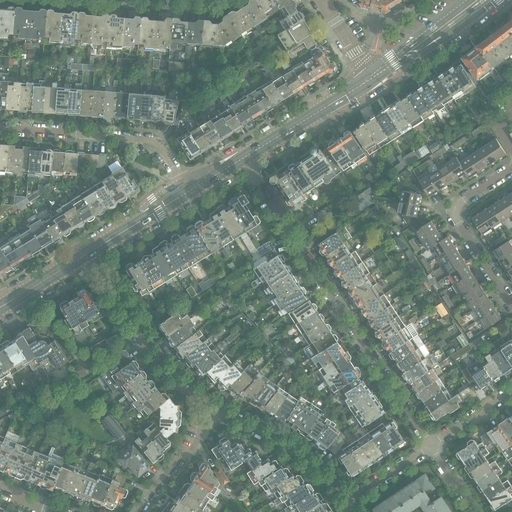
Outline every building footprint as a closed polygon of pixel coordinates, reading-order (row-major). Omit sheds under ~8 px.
[(248,4),(242,8),(241,8),(252,25),(265,17),(254,0),(248,0),(248,3),(248,4)] [(254,0),(265,17),(278,8),(272,0),(254,0)] [(272,0),(278,8),(282,6),(289,15),(295,12),(293,7),(295,5),(291,0),(288,0),(287,0),(272,0)] [(368,7),(369,0),(358,0),(360,2),(358,4),(361,8),(360,8),(361,9),(361,8),(366,9),(366,7),(368,7)] [(369,0),(368,7),(379,9),(380,0),(369,0)] [(380,0),(379,9),(380,9),(379,12),(384,13),(384,14),(384,13),(388,10),(387,8),(400,0),(380,0)] [(6,9),(0,9),(0,8),(0,36),(7,37),(7,34),(12,34),(14,8),(13,9),(12,7),(9,7),(6,9)] [(14,8),(12,34),(18,35),(18,38),(28,38),(30,11),(22,11),(20,8),(16,7),(15,9),(14,8)] [(231,12),(227,14),(239,34),(252,25),(241,8),(234,13),(233,12),(231,12)] [(38,12),(32,11),(30,11),(28,38),(39,39),(39,36),(44,37),(46,10),(45,11),(44,10),(40,9),(38,12)] [(46,10),(44,37),(49,37),(49,40),(59,41),(61,14),(53,13),(51,10),(48,10),(46,11),(46,10)] [(61,14),(59,46),(75,47),(75,39),(77,13),(76,13),(75,12),(72,12),(69,14),(61,14)] [(77,13),(75,39),(81,39),(81,43),(91,43),(93,16),(85,15),(83,13),(79,12),(78,14),(77,13)] [(295,12),(289,15),(279,22),(285,30),(302,19),(301,18),(302,16),(300,13),(298,13),(298,12),(296,13),(295,12)] [(101,17),(95,16),(93,16),(91,43),(102,44),(102,41),(106,42),(109,15),(108,16),(107,15),(103,14),(101,17)] [(217,24),(216,24),(221,46),(231,40),(239,34),(227,14),(222,17),(222,20),(222,21),(218,24),(217,24)] [(106,42),(106,47),(115,48),(116,45),(122,46),(124,19),(116,18),(114,15),(111,15),(109,16),(109,15),(106,42)] [(132,19),(126,19),(124,19),(122,46),(133,47),(133,43),(138,44),(140,18),(139,18),(138,17),(134,17),(132,19)] [(140,18),(138,44),(143,44),(143,48),(144,48),(153,48),(155,21),(147,20),(146,18),(142,17),(141,18),(140,18)] [(155,21),(153,48),(168,49),(169,42),(171,18),(166,18),(164,20),(164,22),(157,21),(155,21)] [(169,42),(168,49),(176,50),(176,42),(185,43),(186,22),(178,22),(178,20),(177,19),(171,18),(169,42)] [(291,59),(315,44),(315,43),(313,44),(308,35),(311,33),(309,30),(307,31),(305,28),(307,27),(302,19),(285,30),(276,35),(291,59)] [(195,23),(188,23),(186,22),(185,43),(200,44),(202,21),(197,20),(195,22),(195,23)] [(202,21),(200,44),(221,46),(216,24),(214,25),(209,24),(209,23),(207,21),(202,21)] [(264,30),(259,24),(254,27),(256,30),(258,34),(264,30)] [(491,36),(478,47),(492,65),(511,49),(511,32),(506,25),(491,36)] [(267,35),(261,39),(264,43),(269,40),(267,35)] [(316,44),(315,44),(308,49),(310,54),(319,49),(316,44)] [(259,46),(252,50),(255,55),(262,51),(259,46)] [(478,47),(463,58),(470,67),(470,68),(477,77),(492,65),(478,47)] [(19,50),(18,58),(25,59),(26,50),(19,50)] [(321,52),(312,57),(312,58),(322,74),(327,71),(327,72),(330,73),(333,71),(334,67),(332,65),(329,64),(325,58),(325,57),(326,55),(324,52),(322,52),(321,53),(321,52)] [(312,58),(302,64),(314,83),(319,80),(318,78),(318,77),(322,74),(312,58)] [(123,60),(122,68),(136,69),(137,61),(123,60)] [(453,67),(450,69),(466,94),(476,87),(460,62),(458,61),(453,65),(453,67)] [(168,62),(168,71),(183,72),(184,63),(168,62)] [(302,64),(292,71),(302,87),(307,84),(307,85),(309,86),(314,83),(302,64)] [(443,74),(439,76),(454,98),(456,101),(466,94),(450,69),(448,68),(442,71),(443,74)] [(292,71),(282,77),(294,95),(298,93),(298,90),(298,89),(302,87),(292,71)] [(500,84),(504,81),(499,74),(495,77),(500,84)] [(281,75),(270,81),(282,99),(288,96),(289,98),(294,95),(282,77),(281,75)] [(430,82),(429,82),(445,107),(447,110),(451,108),(447,103),(454,98),(439,76),(438,75),(437,75),(432,78),(433,80),(430,82)] [(32,83),(30,110),(31,110),(32,112),(36,113),(36,112),(37,111),(42,111),(44,88),(44,81),(38,81),(38,84),(32,83)] [(270,81),(260,87),(273,108),(280,104),(279,101),(281,100),(282,99),(270,81)] [(422,87),(418,89),(419,89),(433,112),(436,109),(438,111),(445,107),(429,82),(427,81),(422,84),(422,87)] [(6,84),(4,108),(4,111),(6,111),(6,110),(12,111),(12,109),(17,109),(19,85),(19,82),(13,82),(12,85),(6,84)] [(17,109),(17,112),(18,112),(18,111),(25,112),(25,110),(30,110),(32,83),(25,83),(25,86),(19,85),(17,109)] [(68,90),(66,113),(67,113),(67,115),(72,115),(73,113),(78,114),(80,91),(80,85),(75,85),(74,91),(68,90)] [(260,87),(250,94),(261,112),(265,110),(266,112),(273,108),(260,87)] [(44,88),(42,111),(43,111),(44,113),(48,114),(48,113),(49,112),(54,112),(56,89),(51,89),(44,88)] [(56,89),(54,112),(55,112),(56,114),(60,115),(61,112),(66,113),(68,90),(63,90),(56,89)] [(412,93),(408,96),(423,120),(428,117),(430,119),(435,116),(433,113),(434,113),(433,112),(419,89),(412,94),(412,93)] [(80,91),(78,114),(79,114),(79,116),(84,116),(85,114),(90,115),(92,92),(92,90),(87,90),(87,92),(80,91)] [(92,92),(90,115),(91,115),(91,117),(96,117),(97,115),(102,115),(103,93),(104,91),(99,91),(99,93),(92,92)] [(103,93),(102,115),(103,116),(104,118),(107,118),(109,117),(109,116),(110,116),(114,116),(115,94),(116,92),(111,92),(111,93),(103,93)] [(114,116),(114,117),(115,117),(115,118),(116,119),(119,120),(121,118),(121,117),(126,118),(127,95),(128,93),(123,92),(123,94),(115,94),(114,116)] [(127,95),(126,118),(127,118),(128,120),(131,120),(133,119),(133,118),(138,119),(139,96),(140,94),(135,93),(134,95),(127,95)] [(207,93),(197,99),(200,105),(210,99),(207,93)] [(139,96),(138,119),(139,119),(139,120),(140,121),(143,121),(145,120),(145,119),(150,119),(151,97),(151,95),(147,94),(147,96),(139,96)] [(250,94),(239,100),(253,121),(260,116),(258,114),(261,112),(250,94)] [(151,97),(150,119),(151,120),(152,121),(155,122),(157,120),(162,120),(163,99),(163,95),(159,95),(159,97),(151,97)] [(412,127),(423,120),(408,96),(401,100),(397,103),(412,127)] [(172,124),(175,114),(177,100),(163,99),(162,120),(163,121),(164,122),(167,123),(168,123),(172,124)] [(233,104),(229,106),(241,126),(242,125),(241,124),(244,123),(245,125),(253,121),(239,100),(233,104)] [(496,111),(490,102),(489,101),(484,105),(491,115),(496,111)] [(401,134),(412,127),(397,103),(390,107),(386,110),(401,134)] [(225,109),(219,112),(231,132),(233,131),(234,132),(238,130),(238,128),(241,126),(229,106),(228,104),(224,107),(225,109)] [(391,141),(401,134),(386,110),(382,112),(376,117),(376,116),(375,117),(391,141)] [(214,115),(208,119),(221,138),(222,137),(224,138),(227,136),(227,134),(231,132),(219,112),(218,111),(213,114),(214,115)] [(204,122),(198,125),(210,145),(212,144),(213,145),(217,142),(217,141),(221,138),(208,119),(207,117),(203,120),(204,122)] [(371,119),(365,123),(380,147),(391,141),(375,117),(371,119)] [(361,126),(354,131),(356,134),(369,154),(380,147),(365,123),(360,126),(361,126)] [(193,128),(187,132),(200,151),(201,150),(203,151),(207,149),(207,147),(210,145),(198,125),(197,124),(192,127),(193,128)] [(187,130),(176,137),(179,141),(178,143),(180,146),(182,146),(185,150),(184,152),(187,156),(188,156),(189,157),(191,156),(193,157),(196,155),(196,153),(200,151),(187,132),(187,130)] [(344,137),(340,139),(355,162),(366,155),(351,132),(350,132),(348,131),(344,133),(344,136),(344,137)] [(458,131),(451,136),(453,139),(460,134),(458,131)] [(330,149),(327,151),(341,172),(351,165),(353,169),(358,166),(355,162),(340,139),(336,142),(335,142),(333,141),(332,141),(329,143),(329,146),(329,147),(328,147),(330,149)] [(506,154),(496,139),(487,145),(497,160),(506,154)] [(438,142),(433,145),(436,151),(442,148),(439,143),(438,142)] [(477,151),(487,166),(497,160),(487,145),(477,151)] [(7,146),(5,169),(11,170),(11,172),(16,172),(18,149),(15,149),(15,148),(13,146),(7,146)] [(18,149),(16,172),(21,173),(21,171),(28,171),(29,148),(23,147),(21,149),(21,150),(18,149)] [(28,171),(27,177),(38,178),(39,174),(40,151),(38,151),(38,150),(36,148),(29,148),(28,171)] [(312,154),(299,163),(316,187),(324,181),(325,183),(327,183),(330,181),(331,179),(332,178),(341,172),(327,151),(326,149),(321,152),(319,149),(319,150),(315,148),(312,150),(312,154)] [(40,151),(39,174),(43,175),(43,172),(50,173),(52,151),(50,149),(45,149),(43,151),(40,151)] [(52,151),(50,173),(62,174),(64,153),(60,153),(60,152),(58,150),(54,149),(52,151)] [(64,153),(62,174),(75,175),(75,167),(77,153),(76,152),(76,154),(73,154),(73,153),(71,151),(67,150),(64,152),(64,153)] [(468,157),(473,164),(478,172),(487,166),(477,151),(468,157)] [(77,153),(75,167),(83,167),(84,155),(83,155),(83,153),(77,153)] [(98,156),(97,168),(105,163),(106,155),(99,154),(99,156),(98,156)] [(84,155),(83,167),(90,168),(91,155),(84,155)] [(466,173),(460,164),(459,162),(456,157),(447,163),(457,179),(466,173)] [(478,172),(473,164),(468,157),(459,162),(460,164),(466,173),(469,178),(478,172)] [(404,160),(394,167),(398,173),(407,166),(404,162),(404,160)] [(438,169),(448,185),(457,179),(447,163),(445,160),(436,166),(438,169)] [(290,169),(289,170),(308,199),(308,198),(305,194),(316,187),(299,163),(295,165),(295,164),(292,164),(289,166),(289,168),(290,169)] [(121,167),(111,173),(112,175),(125,196),(128,194),(129,195),(131,196),(135,193),(136,191),(135,190),(137,188),(132,180),(129,181),(129,180),(130,180),(130,177),(128,173),(125,172),(124,173),(124,172),(124,170),(123,169),(121,168),(121,167)] [(429,175),(439,191),(448,185),(438,169),(429,175)] [(272,176),(271,180),(273,182),(276,183),(277,182),(287,197),(288,198),(286,199),(285,202),(288,205),(290,205),(292,204),(293,205),(301,200),(302,202),(308,199),(289,170),(278,177),(278,175),(274,175),(272,176)] [(402,175),(405,179),(411,175),(408,171),(402,175)] [(417,178),(429,197),(439,191),(429,175),(427,172),(417,178)] [(112,175),(101,181),(114,202),(118,200),(118,202),(121,202),(125,199),(126,197),(125,196),(112,175)] [(101,181),(91,188),(104,209),(107,207),(108,208),(110,209),(115,206),(115,204),(114,202),(101,181)] [(401,202),(419,205),(421,194),(423,193),(417,183),(409,188),(408,192),(403,191),(401,202)] [(46,186),(49,190),(51,193),(53,192),(53,191),(54,191),(53,190),(56,188),(55,188),(56,187),(56,186),(49,184),(46,186)] [(354,193),(359,200),(372,191),(368,184),(354,193)] [(39,196),(49,190),(46,186),(37,192),(39,196)] [(91,188),(79,195),(80,195),(93,216),(96,214),(97,215),(99,215),(104,212),(105,210),(104,209),(91,188)] [(228,203),(227,203),(245,232),(250,229),(253,234),(260,230),(257,225),(259,223),(259,221),(256,216),(254,216),(252,217),(243,203),(246,201),(242,194),(236,198),(235,197),(234,197),(228,201),(228,203)] [(80,195),(70,202),(83,222),(86,220),(87,221),(89,221),(93,219),(94,217),(93,216),(80,195)] [(510,216),(511,214),(511,199),(509,195),(500,201),(510,216)] [(15,196),(14,205),(15,205),(20,201),(25,198),(26,197),(15,196)] [(501,222),(510,216),(500,201),(491,207),(501,222)] [(70,202),(60,208),(72,228),(76,226),(77,228),(79,228),(83,225),(84,223),(83,222),(70,202)] [(402,217),(408,225),(418,219),(416,216),(419,205),(401,202),(398,213),(403,214),(402,217)] [(216,208),(216,210),(233,239),(239,235),(253,257),(251,259),(250,257),(246,260),(249,265),(261,258),(256,249),(245,232),(227,203),(227,204),(229,206),(225,208),(223,205),(223,206),(221,205),(216,208)] [(3,204),(2,213),(5,211),(11,207),(13,206),(13,205),(3,204)] [(376,206),(371,209),(374,214),(379,211),(376,206)] [(492,228),(501,222),(491,207),(482,213),(492,228)] [(60,208),(49,214),(62,235),(63,236),(65,236),(69,234),(70,231),(69,230),(72,228),(60,208)] [(210,218),(206,220),(222,246),(233,239),(216,210),(215,210),(209,214),(209,216),(208,216),(210,218)] [(319,212),(317,213),(318,229),(331,220),(331,212),(319,213),(319,212)] [(492,228),(482,213),(472,219),(482,234),(492,228)] [(49,214),(39,221),(53,244),(58,240),(60,238),(59,237),(62,235),(49,214)] [(39,220),(28,226),(30,229),(41,248),(45,245),(46,247),(48,247),(53,244),(39,221),(39,220)] [(194,223),(194,226),(210,253),(222,246),(206,220),(202,223),(201,221),(198,221),(194,223)] [(421,241),(437,231),(431,221),(415,231),(421,241)] [(187,232),(183,234),(199,260),(210,253),(194,226),(193,226),(191,225),(186,228),(186,230),(187,232)] [(400,230),(396,225),(392,227),(398,236),(400,234),(398,231),(400,230)] [(344,227),(319,244),(322,248),(321,248),(322,248),(320,249),(320,252),(322,255),(324,256),(326,255),(327,255),(352,238),(344,227)] [(30,229),(19,235),(32,256),(38,253),(39,251),(38,250),(41,248),(30,229)] [(437,231),(421,241),(427,250),(448,237),(448,236),(443,240),(437,231)] [(171,237),(170,239),(187,267),(199,260),(183,234),(179,237),(178,235),(175,234),(171,237)] [(398,236),(395,238),(399,243),(404,240),(400,234),(398,236)] [(9,237),(7,239),(8,239),(9,241),(21,260),(24,258),(25,259),(27,260),(32,256),(19,235),(14,238),(13,237),(11,237),(11,236),(9,237)] [(448,237),(427,250),(428,250),(432,247),(438,256),(454,246),(448,237)] [(352,238),(327,255),(329,258),(328,259),(329,259),(327,260),(328,264),(332,266),(333,265),(333,266),(334,266),(355,251),(348,241),(352,238)] [(159,244),(158,245),(176,274),(187,267),(170,239),(170,240),(171,242),(168,244),(166,241),(164,240),(159,243),(159,244)] [(9,241),(0,247),(0,249),(12,269),(18,266),(18,264),(17,262),(21,260),(9,241)] [(269,241),(256,249),(261,258),(265,256),(274,250),(269,241)] [(511,246),(509,241),(493,251),(499,260),(511,252),(511,246)] [(152,253),(149,256),(165,282),(171,292),(174,290),(170,283),(172,282),(170,278),(176,274),(158,245),(152,249),(152,250),(151,252),(152,253)] [(454,246),(438,256),(444,265),(460,255),(454,246)] [(409,248),(405,251),(411,261),(413,260),(416,259),(409,248)] [(0,272),(0,273),(4,271),(5,272),(6,273),(12,269),(0,249),(0,272)] [(267,259),(252,269),(258,278),(255,280),(258,284),(261,282),(285,266),(283,262),(284,259),(281,255),(278,255),(274,250),(265,256),(267,259)] [(355,251),(334,266),(336,269),(336,270),(335,271),(334,273),(336,277),(339,277),(340,276),(340,277),(341,276),(362,262),(355,251)] [(505,269),(511,265),(511,252),(499,260),(505,269)] [(141,260),(137,263),(153,289),(155,291),(158,296),(161,294),(158,290),(160,290),(160,289),(158,286),(165,282),(149,256),(149,255),(144,256),(141,260)] [(460,255),(444,265),(450,274),(466,264),(460,255)] [(231,262),(227,265),(229,268),(230,268),(234,274),(237,272),(231,262)] [(362,262),(341,276),(343,280),(343,281),(342,282),(342,286),(343,286),(346,288),(347,287),(348,287),(369,273),(362,262)] [(125,268),(126,270),(125,270),(133,283),(131,284),(131,286),(134,291),(134,290),(136,291),(138,290),(141,296),(144,294),(145,296),(148,294),(147,292),(153,289),(137,263),(134,265),(132,263),(130,263),(125,266),(125,268)] [(466,264),(450,274),(456,283),(471,273),(466,264)] [(285,266),(261,282),(265,289),(263,290),(265,295),(268,293),(293,276),(290,273),(291,270),(288,266),(285,266)] [(422,269),(417,272),(422,279),(427,276),(422,269)] [(214,284),(225,277),(222,272),(211,279),(214,284)] [(369,273),(348,287),(351,291),(350,291),(349,292),(348,295),(352,300),(377,284),(369,273)] [(471,273),(456,283),(452,286),(458,295),(462,292),(477,282),(471,273)] [(293,276),(268,293),(273,300),(270,301),(273,305),(275,303),(300,287),(297,283),(298,281),(295,277),(293,276)] [(427,276),(422,279),(426,286),(431,283),(427,276)] [(198,284),(202,291),(207,288),(202,281),(198,284)] [(477,282),(462,292),(468,301),(483,291),(477,282)] [(377,284),(352,300),(356,306),(358,306),(359,305),(360,305),(363,309),(384,294),(377,284)] [(191,286),(185,290),(191,298),(196,295),(191,286)] [(300,287),(275,303),(280,310),(277,312),(280,316),(307,298),(304,294),(305,292),(302,288),(300,287)] [(78,297),(73,300),(85,319),(97,311),(98,310),(98,308),(99,308),(96,303),(95,303),(94,302),(93,302),(92,303),(86,292),(85,291),(83,290),(78,293),(77,295),(78,297)] [(483,291),(468,301),(473,310),(489,300),(483,291)] [(362,309),(361,310),(361,314),(362,315),(365,317),(366,316),(367,316),(370,319),(391,305),(384,294),(363,309),(362,309)] [(225,296),(222,299),(229,308),(232,306),(225,296)] [(59,306),(60,307),(66,318),(64,319),(70,328),(71,327),(75,334),(82,331),(81,330),(88,325),(85,319),(73,300),(68,303),(67,301),(67,302),(65,301),(60,304),(59,306)] [(308,300),(287,314),(294,324),(315,310),(316,309),(316,307),(314,304),(312,304),(312,303),(311,304),(311,303),(310,304),(308,300)] [(489,300),(473,310),(479,319),(495,309),(489,300)] [(232,306),(229,308),(234,315),(239,312),(234,305),(232,306)] [(368,321),(367,324),(370,327),(372,328),(374,327),(377,330),(398,316),(391,305),(370,319),(368,321)] [(164,306),(153,312),(157,318),(167,312),(164,306)] [(495,309),(479,319),(486,329),(501,319),(495,309)] [(158,326),(158,328),(160,331),(162,332),(163,331),(166,336),(189,320),(185,315),(181,310),(159,325),(158,326)] [(315,310),(294,324),(301,335),(322,321),(322,320),(323,320),(323,318),(321,314),(319,314),(318,314),(317,314),(315,311),(315,310)] [(251,312),(246,315),(251,320),(255,317),(251,312)] [(377,330),(375,332),(376,336),(379,338),(381,337),(381,338),(382,337),(384,341),(406,327),(398,316),(377,330)] [(189,320),(166,336),(169,341),(168,343),(171,347),(173,347),(173,346),(174,347),(196,331),(192,326),(193,325),(189,320)] [(322,321),(301,335),(308,345),(329,331),(330,330),(330,328),(328,325),(327,325),(326,324),(325,325),(324,324),(322,321)] [(424,329),(422,326),(414,332),(416,335),(424,329)] [(27,345),(36,340),(33,336),(34,336),(29,327),(20,332),(27,345)] [(268,327),(262,331),(267,337),(272,333),(268,327)] [(382,343),(382,345),(384,349),(387,349),(388,348),(388,349),(389,348),(391,352),(412,338),(413,338),(406,327),(384,341),(384,342),(382,343)] [(256,328),(252,332),(260,339),(263,336),(256,328)] [(196,331),(174,347),(176,351),(176,352),(176,354),(178,357),(181,358),(184,356),(205,340),(198,330),(196,331)] [(232,340),(238,334),(236,331),(229,336),(232,340)] [(329,331),(308,345),(315,355),(336,342),(336,341),(336,340),(337,339),(337,338),(335,335),(334,335),(333,335),(333,334),(332,335),(331,335),(329,331)] [(50,381),(47,377),(27,345),(20,332),(16,334),(17,338),(13,340),(28,364),(32,370),(44,390),(52,385),(50,381)] [(115,336),(106,341),(109,346),(118,341),(115,336)] [(260,339),(259,340),(267,348),(271,344),(263,336),(260,339)] [(479,337),(469,343),(472,347),(482,340),(479,337)] [(36,340),(27,345),(47,377),(50,381),(53,378),(50,373),(58,369),(57,368),(67,362),(54,340),(48,344),(45,340),(44,340),(44,339),(41,338),(41,339),(40,339),(36,341),(36,340)] [(205,340),(184,356),(186,360),(185,363),(188,367),(191,367),(193,365),(215,348),(207,338),(205,340)] [(389,355),(391,359),(392,359),(393,359),(395,358),(398,362),(419,348),(412,338),(391,352),(390,353),(390,354),(389,355)] [(443,339),(437,343),(440,348),(446,344),(443,339)] [(0,344),(17,371),(23,367),(22,366),(24,364),(25,366),(28,364),(13,340),(10,342),(9,341),(6,341),(0,344)] [(105,340),(99,343),(103,350),(105,349),(107,348),(109,346),(105,340)] [(511,342),(510,340),(500,347),(511,364),(511,342)] [(273,344),(283,354),(286,352),(282,347),(282,348),(277,341),(273,344)] [(315,355),(310,359),(318,370),(346,351),(342,345),(339,344),(338,345),(336,342),(315,355)] [(17,371),(0,344),(0,369),(4,376),(9,374),(10,375),(17,371)] [(215,348),(193,365),(196,368),(195,369),(195,372),(198,375),(200,376),(203,373),(223,357),(219,352),(220,351),(216,346),(215,348)] [(511,364),(500,347),(490,353),(504,373),(504,374),(506,374),(506,375),(510,372),(509,372),(510,370),(510,369),(511,367),(511,364)] [(396,365),(398,369),(400,369),(402,368),(402,369),(402,368),(405,372),(425,358),(419,348),(398,362),(396,363),(396,364),(396,365)] [(123,350),(114,356),(118,362),(128,356),(123,350)] [(346,351),(318,370),(326,381),(351,364),(349,361),(349,360),(350,357),(346,351)] [(456,352),(451,355),(454,360),(459,357),(456,352)] [(489,362),(483,366),(493,380),(496,381),(499,379),(500,376),(504,373),(490,353),(485,357),(489,362)] [(223,357),(203,373),(206,377),(206,378),(206,380),(208,383),(211,384),(215,380),(232,365),(224,355),(223,357)] [(281,355),(277,359),(282,363),(285,360),(281,355)] [(131,361),(128,356),(118,362),(100,375),(101,375),(105,372),(113,384),(109,387),(112,392),(121,385),(139,371),(137,368),(138,365),(135,361),(132,361),(131,361)] [(403,375),(403,376),(405,379),(407,379),(409,378),(409,379),(409,378),(411,382),(432,368),(425,358),(405,372),(404,372),(405,372),(403,373),(403,374),(403,375)] [(479,360),(461,371),(469,382),(474,379),(480,389),(481,389),(483,389),(487,387),(486,387),(487,385),(493,380),(483,366),(479,360)] [(232,365),(215,380),(218,384),(217,385),(217,387),(220,390),(223,390),(226,388),(243,371),(235,362),(232,365)] [(243,371),(226,388),(229,392),(229,394),(232,397),(235,397),(238,394),(257,374),(259,372),(251,363),(243,371)] [(351,364),(326,381),(333,392),(338,389),(357,377),(359,375),(360,372),(357,368),(354,367),(353,368),(351,364)] [(432,368),(411,382),(414,386),(412,388),(416,393),(439,378),(432,368)] [(139,371),(121,385),(125,391),(123,392),(127,397),(129,396),(147,381),(145,378),(145,375),(143,371),(140,371),(139,371)] [(257,374),(238,394),(243,397),(242,399),(248,403),(267,380),(257,374)] [(357,377),(338,389),(342,394),(341,395),(348,405),(369,392),(366,387),(366,388),(362,381),(360,382),(357,377)] [(439,378),(416,393),(419,399),(419,398),(422,398),(424,402),(446,388),(439,378)] [(147,381),(129,396),(134,402),(132,403),(136,407),(156,390),(154,387),(154,384),(151,381),(148,380),(147,381)] [(267,380),(248,403),(254,407),(256,405),(260,408),(277,387),(275,386),(267,380)] [(452,398),(429,413),(433,420),(436,419),(436,420),(448,412),(451,412),(460,406),(458,403),(468,396),(470,400),(477,395),(471,386),(465,390),(464,390),(460,393),(452,398)] [(261,408),(260,409),(260,411),(265,414),(267,414),(268,412),(272,415),(287,394),(277,387),(260,408),(261,408)] [(446,388),(424,402),(427,406),(426,408),(425,408),(429,413),(452,398),(446,388)] [(156,390),(136,407),(139,411),(143,408),(148,414),(158,406),(168,397),(164,392),(161,392),(159,393),(156,390)] [(348,405),(347,406),(354,416),(378,401),(377,400),(377,401),(374,395),(371,395),(369,392),(348,405)] [(287,394),(272,415),(276,417),(275,419),(276,421),(280,424),(282,424),(283,422),(297,400),(287,394)] [(297,400),(283,422),(284,422),(285,419),(292,423),(290,426),(294,429),(310,403),(299,396),(297,400)] [(168,397),(158,406),(160,408),(159,417),(180,418),(180,412),(178,409),(178,405),(174,404),(168,397)] [(378,401),(354,416),(361,426),(372,419),(377,416),(383,412),(380,408),(381,406),(377,401),(378,401)] [(310,403),(294,429),(295,429),(296,426),(300,428),(298,431),(299,433),(305,437),(319,414),(321,410),(310,403)] [(319,414),(305,437),(309,440),(312,439),(314,440),(330,421),(319,414)] [(109,415),(101,421),(116,439),(124,433),(109,415)] [(158,426),(157,427),(165,437),(173,431),(176,431),(176,427),(177,427),(179,425),(180,418),(159,417),(158,426)] [(502,422),(499,425),(511,443),(511,441),(511,423),(509,418),(508,417),(507,417),(505,417),(503,419),(502,421),(501,421),(502,422)] [(314,440),(313,441),(317,444),(317,446),(321,449),(323,449),(326,446),(329,449),(339,437),(342,434),(333,427),(335,424),(330,421),(314,440)] [(381,424),(377,426),(392,448),(396,446),(398,446),(402,443),(402,441),(394,429),(396,428),(392,422),(390,423),(390,422),(383,426),(381,424)] [(147,428),(144,431),(148,436),(161,452),(169,445),(169,442),(165,437),(157,427),(154,423),(147,428)] [(499,425),(488,432),(495,441),(497,444),(507,460),(511,457),(511,444),(511,443),(499,425)] [(377,426),(367,433),(382,455),(385,453),(387,453),(392,450),(392,448),(377,426)] [(456,455),(459,459),(461,459),(462,459),(464,462),(485,448),(488,446),(495,441),(488,432),(481,437),(484,442),(477,446),(474,440),(472,440),(471,439),(467,442),(467,444),(467,445),(468,445),(464,448),(463,446),(456,451),(457,452),(457,453),(456,455)] [(367,433),(357,440),(371,462),(375,459),(377,460),(381,457),(382,455),(367,433)] [(138,438),(134,441),(152,462),(155,459),(156,460),(159,460),(162,457),(163,454),(161,452),(148,436),(141,441),(138,438)] [(211,449),(211,450),(226,472),(241,462),(240,460),(231,446),(226,439),(224,437),(219,441),(219,444),(215,446),(216,447),(211,450),(211,449)] [(339,437),(329,449),(334,454),(335,453),(338,456),(338,458),(337,459),(340,464),(342,463),(349,473),(350,475),(353,476),(357,473),(357,471),(358,470),(361,469),(346,447),(343,442),(339,437)] [(5,438),(0,449),(0,470),(3,472),(4,470),(16,443),(5,438)] [(357,440),(346,447),(361,469),(365,466),(367,467),(371,464),(371,462),(357,440)] [(16,443),(4,470),(8,471),(7,472),(8,472),(9,475),(14,477),(27,448),(16,443)] [(235,443),(231,446),(240,460),(241,459),(243,462),(245,460),(250,469),(260,463),(258,459),(259,459),(258,458),(261,457),(261,455),(258,451),(256,450),(254,452),(254,451),(251,453),(248,449),(244,443),(240,446),(238,444),(235,443)] [(117,458),(124,467),(127,464),(137,476),(147,467),(146,466),(148,465),(130,444),(124,448),(126,450),(117,458)] [(27,448),(14,477),(20,480),(22,479),(23,479),(23,478),(27,479),(39,452),(27,448)] [(485,448),(464,462),(466,465),(465,466),(465,468),(464,468),(468,473),(487,460),(484,457),(489,454),(485,448)] [(27,479),(25,482),(34,485),(35,483),(39,484),(50,457),(39,452),(27,479)] [(39,484),(39,485),(40,488),(43,489),(46,488),(47,487),(51,489),(62,462),(50,457),(39,484)] [(250,469),(246,472),(253,483),(257,481),(279,467),(275,461),(273,461),(271,462),(270,462),(269,463),(266,459),(260,463),(250,469)] [(487,460),(468,473),(471,478),(473,478),(474,478),(475,478),(477,481),(493,470),(498,466),(495,461),(490,465),(487,460)] [(51,489),(50,490),(56,493),(59,492),(60,490),(64,491),(74,467),(62,462),(51,489)] [(192,481),(214,495),(216,496),(220,490),(216,488),(219,484),(216,479),(210,475),(211,473),(211,472),(208,469),(209,468),(208,466),(204,463),(201,463),(198,467),(199,470),(196,473),(195,473),(192,473),(189,477),(190,480),(192,481)] [(74,467),(64,491),(68,492),(68,495),(69,497),(75,500),(87,471),(74,466),(74,467)] [(229,481),(219,466),(213,471),(222,486),(229,481)] [(279,467),(257,481),(260,485),(260,484),(264,491),(268,488),(290,474),(287,469),(284,468),(282,469),(280,466),(279,467)] [(493,470),(477,481),(479,484),(478,485),(477,487),(480,492),(499,479),(497,475),(502,472),(498,466),(493,470)] [(87,471),(75,500),(80,502),(83,501),(84,499),(89,500),(89,499),(98,476),(87,471)] [(111,480),(101,504),(105,506),(104,507),(111,510),(113,509),(114,506),(118,496),(120,497),(123,498),(125,497),(127,492),(126,490),(121,488),(126,475),(114,471),(111,480)] [(290,474),(268,488),(271,494),(273,492),(277,498),(302,482),(303,482),(299,476),(297,475),(293,477),(291,474),(290,474)] [(449,511),(439,497),(429,504),(425,499),(427,498),(427,497),(426,498),(424,495),(434,489),(424,474),(372,509),(373,511),(405,511),(418,503),(424,511),(449,511)] [(98,476),(89,499),(93,500),(92,503),(93,505),(98,507),(100,507),(101,504),(111,480),(99,475),(98,476)] [(499,479),(480,492),(484,497),(486,497),(487,496),(489,500),(511,485),(507,480),(502,483),(499,479)] [(214,495),(192,481),(190,484),(188,483),(185,484),(181,488),(205,504),(209,499),(211,500),(214,495)] [(277,498),(273,501),(276,506),(283,501),(287,507),(311,491),(313,490),(309,485),(306,484),(304,486),(302,482),(277,498)] [(511,486),(511,485),(489,500),(491,503),(490,503),(491,504),(490,506),(492,510),(493,510),(495,510),(506,503),(507,503),(509,504),(511,502),(511,496),(510,494),(511,492),(511,486)] [(200,511),(205,504),(181,488),(178,493),(178,497),(176,500),(195,511),(200,511)] [(287,507),(284,510),(285,511),(289,511),(292,510),(293,511),(302,511),(320,501),(322,499),(319,494),(316,493),(313,495),(311,491),(287,507)] [(195,511),(176,500),(174,499),(172,502),(168,503),(165,508),(171,511),(195,511)] [(320,501),(302,511),(325,511),(330,509),(326,503),(323,503),(322,504),(320,501)]
